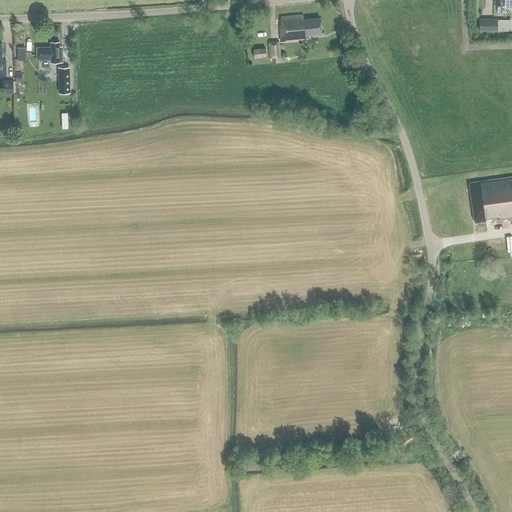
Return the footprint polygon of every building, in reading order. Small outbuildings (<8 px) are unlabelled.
[(321,35),(319,17),(304,19),(304,16),(303,16),(302,15),(282,17),(282,24),(279,24),(281,41),(307,39),(306,36),(321,35)] [(478,20),(478,31),(496,31),(496,21),(478,20)] [(276,56),(277,61),(286,61),(286,55),(280,55),(279,42),(269,43),(270,56),(276,56)] [(61,62),(61,59),(63,59),(62,47),(60,48),(60,43),(49,43),(49,48),(37,48),(37,59),(50,59),(50,62),(61,62)] [(267,54),(267,45),(255,45),(255,55),(267,54)] [(69,92),(69,68),(58,68),(59,92),(69,92)] [(11,94),(11,82),(1,82),(1,94),(11,94)] [(511,176),(469,182),(474,223),(485,221),(485,220),(497,218),(497,219),(503,219),(511,217),(511,176)] [(496,330),(484,332),(486,352),(499,350),(499,352),(511,350),(511,326),(496,328),(496,330)]
